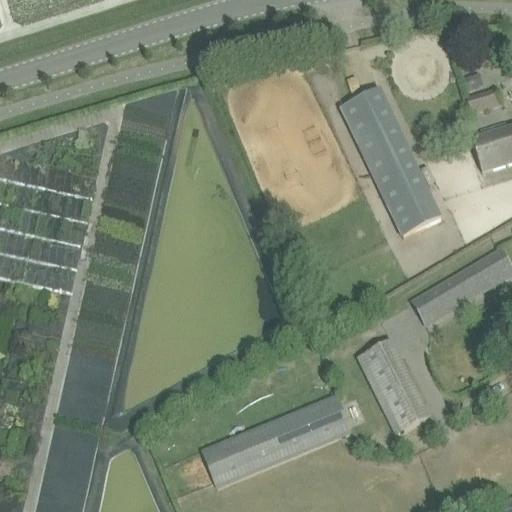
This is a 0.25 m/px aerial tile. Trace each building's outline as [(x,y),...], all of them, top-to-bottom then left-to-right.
[(472,118),(503,108),(498,92),(467,101),(472,118)] [(380,94),(342,113),(351,131),(402,238),(403,241),(441,223),(440,219),(389,113),(380,94)] [(511,131),(473,144),(483,176),(511,166),(511,131)] [(474,270),(413,306),(425,327),(453,311),(452,308),(464,301),(466,303),(486,291),(474,270)] [(396,440),(431,422),(393,345),(357,363),(396,440)] [(217,493),(353,436),(337,398),(201,454),(217,493)] [(511,511),(511,501),(501,506),(503,511),(511,511)]
